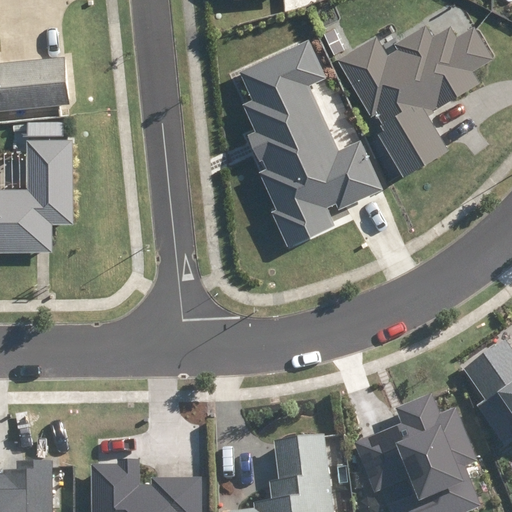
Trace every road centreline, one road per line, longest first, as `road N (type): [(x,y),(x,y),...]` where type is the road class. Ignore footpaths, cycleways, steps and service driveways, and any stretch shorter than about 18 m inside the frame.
road 1 (residential): [(511,230),(393,311),(325,335),(184,350)]
road 2 (residential): [(184,350),(151,0)]
road 3 (residential): [(184,350),(0,352)]
